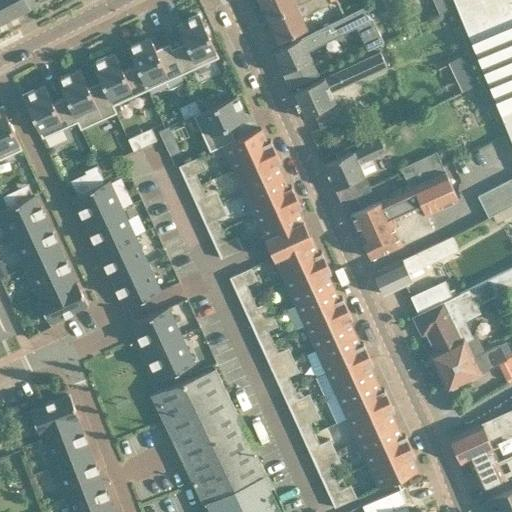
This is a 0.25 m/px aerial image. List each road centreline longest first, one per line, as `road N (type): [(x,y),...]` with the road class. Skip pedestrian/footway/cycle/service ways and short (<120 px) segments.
road 1 (tertiary): [(458,511),(228,0)]
road 2 (residential): [(0,72),(117,333),(70,355)]
road 3 (residential): [(131,511),(70,355)]
road 4 (tertiary): [(0,62),(118,0)]
